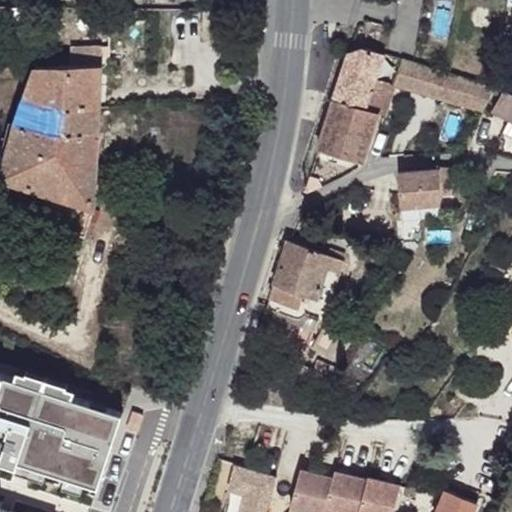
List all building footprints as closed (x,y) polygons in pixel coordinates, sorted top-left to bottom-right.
[(389,26),(365,21),(365,26),(363,49),(382,54),(382,49),(389,26)] [(422,35),(389,26),(382,49),(414,59),(422,35)] [(467,49),(422,35),(414,59),(460,72),(467,49)] [(363,49),(350,55),(335,102),(381,112),(390,84),(379,80),(386,55),(382,54),(363,49)] [(404,61),(397,89),(486,112),(493,86),(472,81),(404,61)] [(27,67),(13,102),(94,104),(94,64),(29,65),(27,67)] [(511,92),(503,90),(492,111),(510,121),(511,122),(511,92)] [(0,142),(0,212),(7,215),(10,205),(63,221),(60,231),(81,238),(91,209),(94,104),(13,102),(9,113),(0,142)] [(381,112),(335,102),(321,150),(365,163),(381,112)] [(511,122),(510,121),(497,140),(504,145),(498,153),(511,155),(511,122)] [(130,157),(129,170),(137,171),(138,168),(151,170),(153,159),(130,157)] [(451,171),(398,174),(401,208),(442,206),(442,196),(453,194),(451,171)] [(346,261),(292,240),(273,300),(328,322),(346,261)] [(301,312),(273,300),(270,310),(298,320),(301,312)] [(321,327),(313,351),(339,360),(347,336),(321,327)] [(324,374),(301,367),(297,379),(320,386),(324,374)] [(324,374),(320,386),(341,392),(347,374),(325,367),(324,374)] [(0,468),(13,473),(19,466),(99,492),(119,418),(72,403),(78,394),(17,374),(12,385),(0,381),(0,468)] [(393,511),(400,481),(300,461),(291,505),(324,511),(393,511)] [(221,511),(267,511),(276,472),(232,462),(221,511)] [(478,511),(480,507),(449,493),(441,511),(478,511)]
